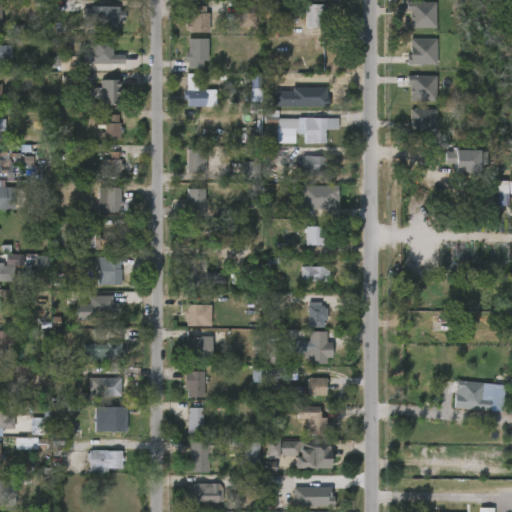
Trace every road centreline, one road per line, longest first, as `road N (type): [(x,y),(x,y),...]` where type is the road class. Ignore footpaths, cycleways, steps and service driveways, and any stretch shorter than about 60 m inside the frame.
road 1 (residential): [(154,511),(164,0)]
road 2 (tertiary): [(370,0),(369,511)]
